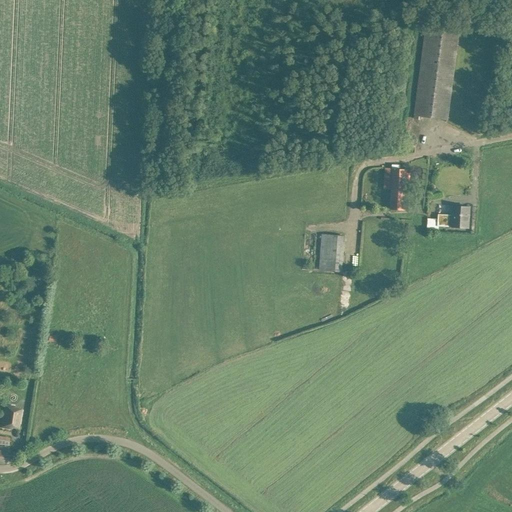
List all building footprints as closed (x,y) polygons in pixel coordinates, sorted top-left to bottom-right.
[(418,14),(417,22),(425,23),(426,15),(418,14)] [(427,23),(416,105),(414,115),(447,120),(459,27),(427,23)] [(403,136),(403,144),(416,145),(416,137),(403,136)] [(407,190),(408,169),(400,169),(400,165),(392,164),(392,168),(390,168),(389,174),(392,175),(390,209),(404,210),(406,190),(407,190)] [(451,227),(458,228),(468,228),(470,207),(453,206),(452,220),(446,219),(446,218),(438,217),(437,226),(451,227)] [(319,271),(340,274),(344,236),(322,234),(319,271)] [(6,405),(2,427),(3,427),(12,429),(12,427),(19,428),(22,409),(15,408),(15,406),(6,405)] [(0,442),(9,444),(10,438),(0,436),(0,442)] [(0,462),(6,463),(9,448),(0,446),(0,462)]
